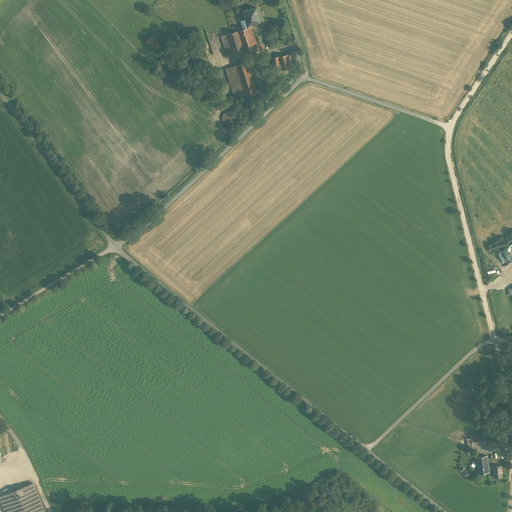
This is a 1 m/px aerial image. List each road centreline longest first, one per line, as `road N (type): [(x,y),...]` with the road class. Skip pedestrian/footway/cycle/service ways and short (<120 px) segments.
road 1 (unclassified): [(449,511),(114,245)]
road 2 (unclassified): [(450,127),(305,77),(114,245)]
road 3 (unclassified): [(450,127),(448,157),(511,409)]
road 4 (unclassified): [(114,245),(0,93)]
road 5 (track): [(494,338),(368,447)]
road 6 (unclassified): [(114,245),(0,312)]
